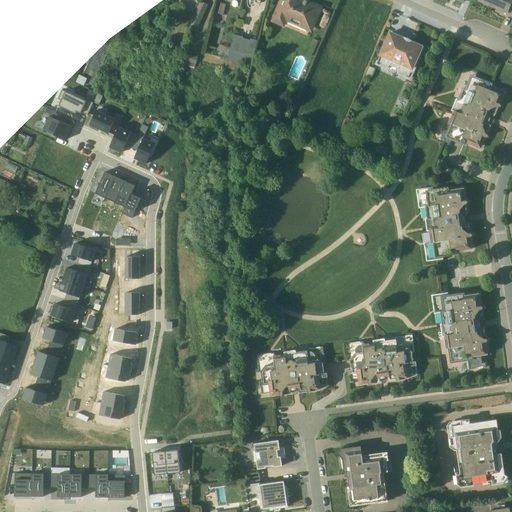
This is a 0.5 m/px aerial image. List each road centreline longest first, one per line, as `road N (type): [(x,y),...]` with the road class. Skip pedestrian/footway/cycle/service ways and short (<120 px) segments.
road 1 (residential): [(0,402),(13,388),(96,156),(149,181),(156,194),(150,321),(134,408),(142,511)]
road 2 (residential): [(511,155),(497,202),(511,312)]
road 3 (unknown): [(308,443),(389,437),(396,494)]
road 4 (unknown): [(511,402),(446,419),(448,484)]
